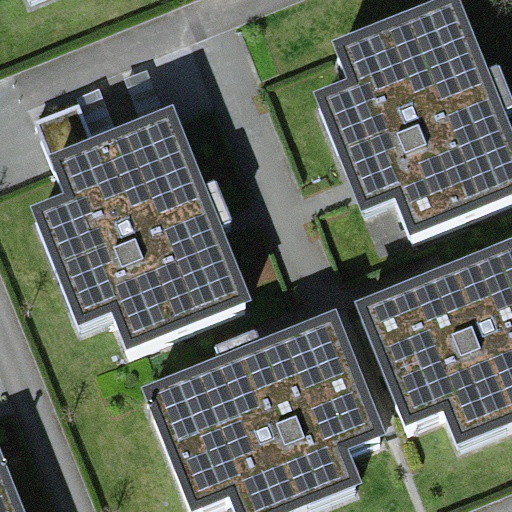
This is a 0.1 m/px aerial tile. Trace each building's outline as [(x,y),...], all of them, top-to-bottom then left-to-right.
[(511,158),(451,14),(343,59),(364,109),(329,124),(368,218),(403,203),(419,241),(511,202),(511,158)] [(76,120),(36,137),(74,226),(39,240),(79,334),(114,319),(130,358),(239,312),(161,130),(92,159),(76,120)] [(511,263),(360,327),(406,437),(441,423),(454,455),(511,430),(511,263)] [(329,455),(369,439),(325,332),(141,409),(183,511),(205,511),(222,505),(225,511),(295,511),(344,492),(329,455)] [(16,511),(0,471),(0,511),(16,511)]
